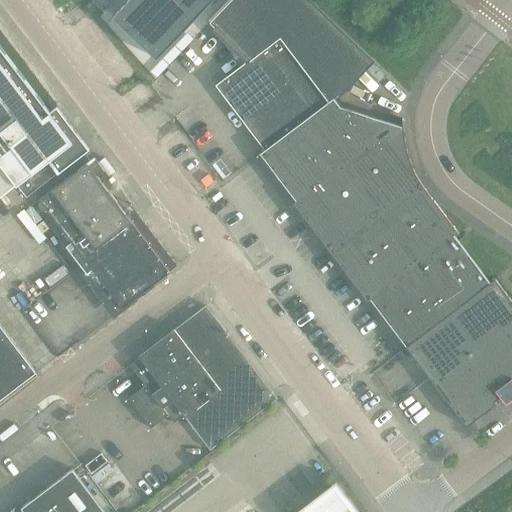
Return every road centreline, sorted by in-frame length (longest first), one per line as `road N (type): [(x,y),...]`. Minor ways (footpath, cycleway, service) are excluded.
road 1 (unclassified): [(215,259),(14,0)]
road 2 (unclassified): [(407,511),(215,259)]
road 3 (residential): [(511,228),(463,195),(432,150),(429,121),(436,97),(511,1)]
road 4 (unclassified): [(0,422),(215,259)]
